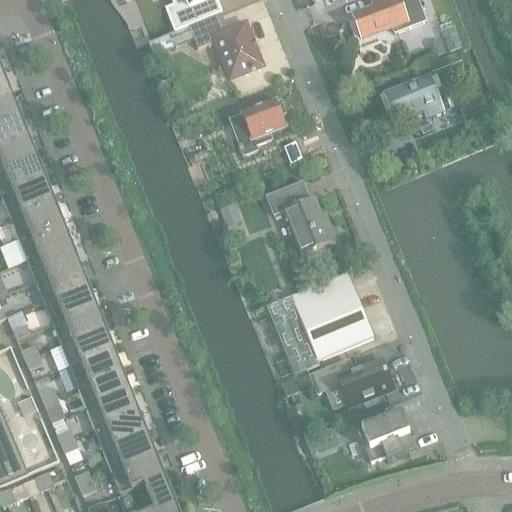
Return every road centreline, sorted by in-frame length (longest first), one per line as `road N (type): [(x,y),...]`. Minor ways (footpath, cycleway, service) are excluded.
road 1 (residential): [(26,0),(230,511)]
road 2 (residential): [(460,446),(280,0)]
road 3 (residential): [(511,485),(475,485),(364,511)]
